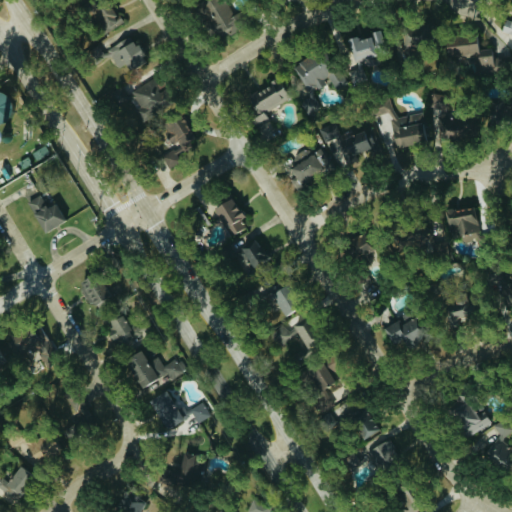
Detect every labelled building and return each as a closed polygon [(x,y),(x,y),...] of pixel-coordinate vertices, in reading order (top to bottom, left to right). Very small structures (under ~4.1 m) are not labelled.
[(127,20),(119,0),(111,0),(103,3),(111,26),(127,20)] [(211,33),(234,24),(225,0),(213,0),(201,4),(211,33)] [(511,48),(511,0),(511,4),(511,3),(511,15),(511,20),(505,17),(496,43),(511,48)] [(422,37),(421,24),(407,24),(407,37),(422,37)] [(368,33),(344,41),(351,63),(375,55),(368,33)] [(443,36),(445,57),(476,54),(474,33),(443,36)] [(136,65),(156,55),(149,42),(142,46),(137,35),(112,48),(123,67),(134,61),(136,65)] [(321,106),(313,91),(326,85),(323,80),(329,77),(334,88),(345,83),(328,47),(294,64),(310,96),(300,100),(307,113),(321,106)] [(493,56),(493,47),(478,48),(480,71),(507,70),(506,55),(493,56)] [(358,67),(348,71),(353,85),(368,80),(360,60),(356,61),(358,67)] [(134,91),(149,120),(181,104),(174,91),(173,92),(170,86),(166,88),(160,77),(134,91)] [(265,109),(287,99),(279,80),(244,95),(261,133),(264,131),(266,136),(275,132),(265,109)] [(0,100),(0,122),(16,123),(18,93),(5,92),(5,101),(0,100)] [(418,112),(394,117),(390,98),(369,102),(372,117),(378,115),(382,132),(391,130),(395,146),(424,140),(418,112)] [(492,120),(511,124),(511,106),(496,103),(492,120)] [(440,136),(472,137),(473,117),(441,116),(440,136)] [(177,147),(169,150),(177,166),(188,161),(183,151),(204,142),(193,119),(178,126),(181,133),(172,137),(177,147)] [(377,146),(372,128),(347,136),(342,121),(320,128),(325,145),(322,146),(324,154),(335,151),(338,162),(344,160),(345,164),(358,160),(356,153),(377,146)] [(65,148),(64,129),(39,131),(41,149),(65,148)] [(300,185),(330,165),(318,147),(311,153),(307,146),(293,155),(297,162),(288,167),(300,185)] [(74,221),(59,197),(51,202),(45,193),(34,201),(55,233),(74,221)] [(249,221),(257,218),(252,206),(247,208),(243,199),(225,207),(236,236),(253,230),(249,221)] [(463,235),(465,241),(481,237),(473,204),(445,211),(451,238),(463,235)] [(415,240),(421,250),(436,242),(425,222),(399,237),(404,246),(415,240)] [(369,252),(363,235),(345,242),(351,259),(369,252)] [(251,246),(266,273),(280,265),(264,238),(251,246)] [(121,301),(108,273),(90,282),(102,309),(121,301)] [(511,276),(511,277),(511,282),(502,286),(507,306),(511,304),(511,276)] [(283,293),(293,316),(312,308),(301,285),(283,293)] [(466,298),(444,304),(448,323),(470,318),(466,298)] [(143,335),(128,308),(108,320),(123,346),(143,335)] [(393,325),(408,352),(437,335),(422,308),(393,325)] [(316,348),(331,338),(316,315),(301,325),(316,348)] [(18,354),(26,350),(19,337),(11,341),(18,354)] [(63,360),(53,338),(31,348),(35,357),(44,354),(49,366),(63,360)] [(303,367),(328,348),(324,343),(316,349),(312,344),(296,356),(303,367)] [(0,349),(0,368),(14,359),(5,346),(0,349)] [(167,364),(162,355),(155,359),(149,349),(134,359),(152,388),(173,375),(175,378),(189,370),(181,356),(167,364)] [(325,375),(336,398),(358,388),(347,364),(325,375)] [(368,400),(361,388),(332,407),(339,418),(346,429),(356,423),(362,433),(380,422),(366,401),(368,400)] [(192,421),(177,389),(156,399),(171,431),(192,421)] [(478,431),(496,422),(481,394),(463,403),(478,431)] [(215,415),(207,401),(194,408),(202,423),(215,415)] [(511,444),(508,443),(511,433),(511,422),(503,419),(499,429),(498,428),(488,454),(511,464),(511,444)] [(60,449),(44,434),(32,447),(48,462),(60,449)] [(375,450),(389,481),(412,470),(398,439),(375,450)] [(209,458),(203,454),(196,467),(202,470),(209,458)] [(18,501),(44,480),(30,464),(5,485),(18,501)] [(422,511),(437,501),(425,485),(410,495),(422,511)] [(138,511),(146,511),(152,504),(133,489),(124,501),(138,511)] [(273,511),(276,507),(266,502),(261,511),(273,511)]
